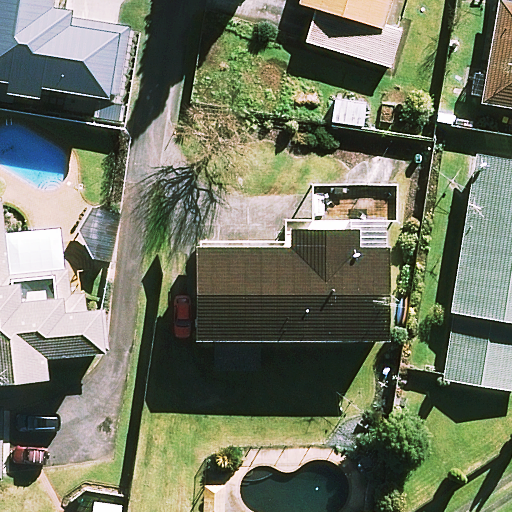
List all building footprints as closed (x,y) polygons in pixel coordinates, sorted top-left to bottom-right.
[(303,0),(292,40),(390,69),(401,33),(385,29),(393,0),(303,0)] [(511,0),(501,0),(483,105),(511,110),(511,0)] [(511,160),(474,156),(444,383),(511,391),(511,160)] [(261,343),(388,344),(389,225),(398,225),(398,184),(313,184),(313,230),(292,230),(292,251),(199,250),(198,343),(214,343),(214,372),(261,372),(261,343)] [(4,236),(3,204),(0,203),(0,385),(49,383),(48,359),(107,356),(104,314),(83,315),(82,296),(64,297),(61,233),(4,236)] [(0,511),(11,511),(13,482),(3,482),(6,413),(0,412),(0,511)] [(127,511),(129,500),(90,497),(89,511),(127,511)]
